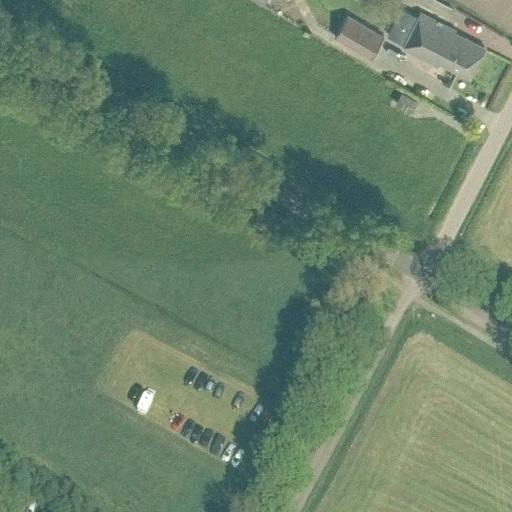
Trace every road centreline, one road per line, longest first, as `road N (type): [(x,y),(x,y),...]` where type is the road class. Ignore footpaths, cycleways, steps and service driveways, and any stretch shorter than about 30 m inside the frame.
road 1 (tertiary): [(422,276),(0,33)]
road 2 (unclassified): [(422,276),(511,102)]
